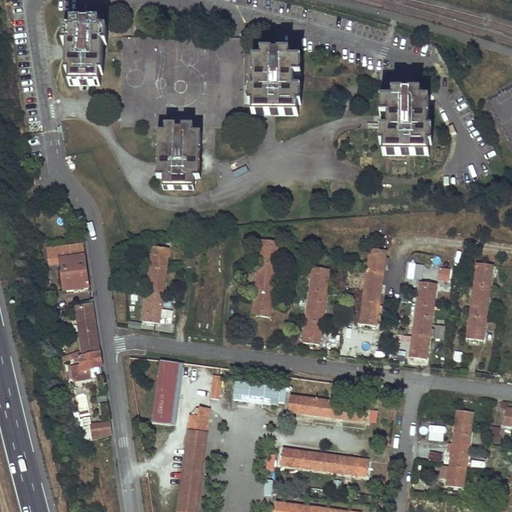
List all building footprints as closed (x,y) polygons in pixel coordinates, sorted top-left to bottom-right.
[(60,31),(59,47),(63,47),(62,75),(66,75),(65,86),(95,87),(95,75),(99,75),(99,48),(103,48),(103,33),(95,32),(95,25),(84,24),(84,38),(77,38),(78,24),(69,23),(69,32),(60,31)] [(118,40),(118,129),(162,129),(172,129),(180,129),(190,129),(241,130),(242,41),(118,40)] [(255,91),(252,91),(252,117),(273,118),(297,118),(297,93),(293,93),(294,79),(297,79),(298,63),(289,63),(290,56),(279,55),(278,69),(271,69),(271,55),(261,55),(261,63),(252,63),(252,78),(255,78),(255,91)] [(384,130),(382,154),(404,155),(426,156),(427,130),(424,130),(424,117),(427,117),(428,102),(419,101),(419,94),(409,94),(409,106),(405,106),(402,106),(403,93),(392,93),(392,100),(384,100),(383,116),(386,116),(386,130),(384,130)] [(153,165),(152,190),(198,192),(199,167),(195,167),(195,152),(198,153),(199,136),(190,135),(190,129),(180,129),(179,141),(171,141),(172,129),(162,129),(161,135),(153,135),(153,151),(155,151),(155,165),(153,165)] [(172,129),(171,141),(179,141),(180,129),(172,129)] [(262,240),(251,315),(259,316),(267,317),(278,242),(262,240)] [(91,288),(85,244),(58,248),(61,266),(65,292),(91,288)] [(151,247),(140,321),(148,322),(156,323),(167,249),(151,247)] [(61,266),(58,248),(49,249),(52,268),(61,266)] [(369,250),(358,324),(365,325),(373,327),(384,252),(369,250)] [(421,282),(423,267),(407,264),(404,279),(421,282)] [(478,264),(467,339),(475,340),(482,341),(493,266),(478,264)] [(312,268),(302,343),(308,343),(317,345),(327,271),(312,268)] [(419,283),(408,358),(415,359),(424,360),(434,285),(419,283)] [(103,367),(94,305),(78,307),(85,356),(78,359),(81,381),(94,379),(93,368),(103,367)] [(163,309),(160,322),(170,324),(173,312),(163,309)] [(443,339),(444,326),(435,325),(434,338),(443,339)] [(376,357),(378,348),(361,345),(359,354),(376,357)] [(460,362),(462,352),(454,351),(453,361),(460,362)] [(161,362),(153,425),(171,427),(179,364),(161,362)] [(212,375),(209,399),(217,400),(221,376),(212,375)] [(237,382),(234,401),(283,408),(286,389),(237,382)] [(289,396),(287,412),(362,422),(364,407),(289,396)] [(190,416),(188,431),(205,434),(208,410),(199,408),(198,418),(190,416)] [(494,408),(492,427),(500,427),(502,409),(494,408)] [(511,409),(505,409),(503,425),(511,426),(511,409)] [(446,479),(445,486),(461,488),(472,413),(456,410),(450,456),(448,467),(441,466),(440,478),(446,479)] [(112,432),(110,423),(97,425),(98,434),(112,432)] [(429,435),(443,438),(445,427),(431,424),(429,435)] [(499,442),(500,428),(490,427),(489,441),(499,442)] [(85,434),(84,429),(81,430),(84,445),(92,442),(90,433),(85,434)] [(188,431),(183,471),(200,474),(205,434),(188,431)] [(282,450),(280,466),(366,478),(368,462),(282,450)] [(430,451),(428,460),(440,463),(442,454),(430,451)] [(183,471),(177,510),(187,511),(195,511),(200,474),(183,471)] [(342,511),(275,503),(273,511),(342,511)]
